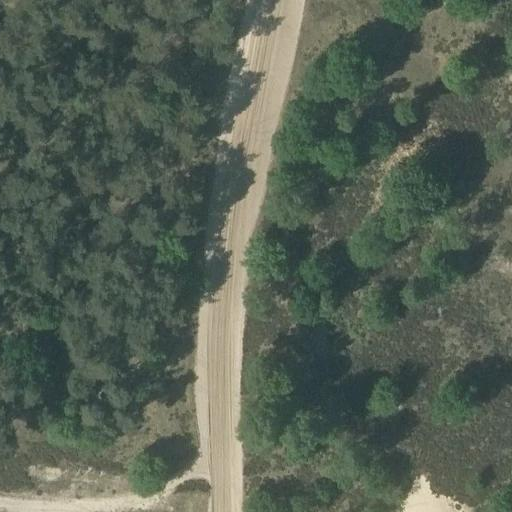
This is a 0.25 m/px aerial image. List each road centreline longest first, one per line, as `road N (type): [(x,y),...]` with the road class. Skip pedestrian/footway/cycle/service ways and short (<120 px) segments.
road 1 (track): [(222,511),(224,255),(278,0)]
road 2 (unknown): [(222,450),(125,501),(0,501)]
